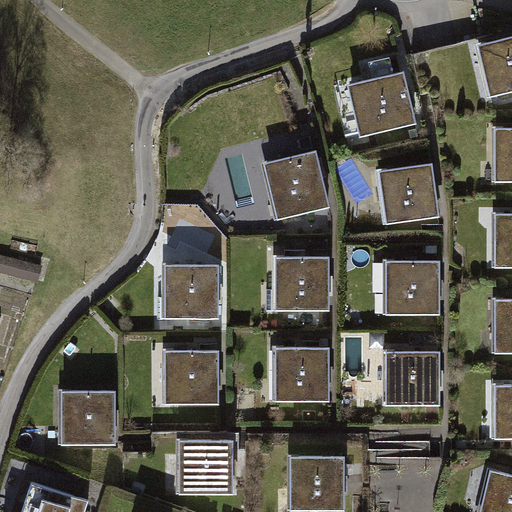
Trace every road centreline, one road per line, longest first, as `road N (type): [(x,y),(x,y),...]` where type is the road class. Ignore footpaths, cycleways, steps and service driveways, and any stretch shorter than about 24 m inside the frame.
road 1 (residential): [(0,439),(49,330),(122,267),(144,234),(146,116),(156,92)]
road 2 (residential): [(156,92),(333,19),(351,0)]
road 3 (residential): [(41,0),(156,92)]
